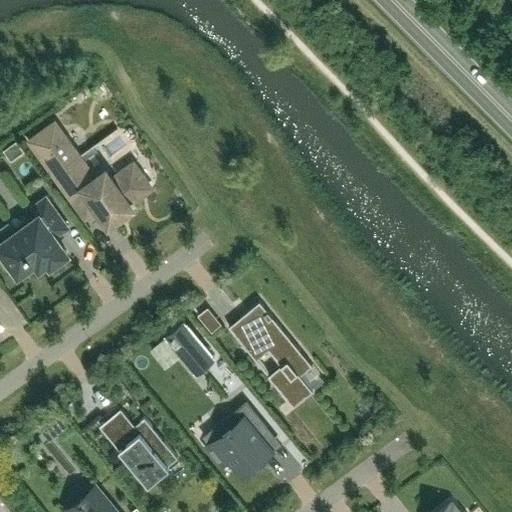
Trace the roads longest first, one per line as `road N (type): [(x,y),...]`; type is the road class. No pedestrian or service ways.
road 1 (unknown): [(274,0),(511,236)]
road 2 (residential): [(0,392),(206,242)]
road 3 (primary): [(511,122),(391,0)]
